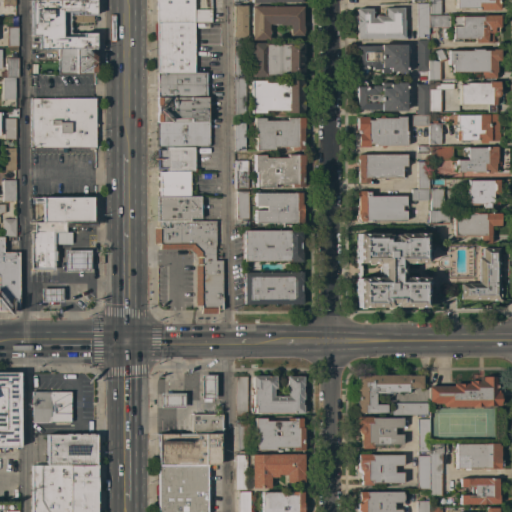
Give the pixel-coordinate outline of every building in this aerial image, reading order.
[(94,0),(94,2),(98,2),(98,11),(94,12),(94,15),(92,15),(92,22),(70,22),(70,27),(92,27),(92,33),(94,33),(94,36),(98,36),(98,45),(94,45),(94,49),(95,48),(95,49),(57,49),(37,49),(37,35),(31,35),(31,0),(94,0)] [(155,0),(193,0),(193,9),(211,9),(211,22),(193,22),(193,23),(155,23),(155,0)] [(428,0),(439,0),(439,14),(428,14),(428,0)] [(498,0),(498,10),(478,10),(478,9),(476,9),(476,8),(455,8),(455,0),(498,0)] [(427,27),(427,33),(422,33),(422,37),(415,37),(415,4),(427,4),(427,15),(449,15),(449,27),(427,27)] [(234,5),(246,5),(246,37),(234,37),(234,5)] [(301,6),(301,26),(302,26),(302,34),(301,34),(301,36),(289,36),(289,25),(278,25),(278,24),(267,24),(267,40),(251,40),(251,6),(301,6)] [(402,20),(403,20),(403,39),(356,39),(356,28),(355,28),(355,15),(356,15),(356,8),(371,8),(371,18),(373,18),(373,16),(376,16),(376,15),(380,15),(381,16),(382,16),(382,8),(384,8),(402,8),(402,20)] [(452,17),(482,16),(482,15),(499,15),(499,27),(498,27),(498,32),(493,32),(493,33),(492,33),(492,43),(474,43),(473,39),(461,39),(461,41),(452,41),(452,17)] [(155,23),(193,23),(193,72),(155,72),(155,23)] [(6,26),(17,26),(17,47),(6,47),(6,26)] [(415,41),(427,41),(427,54),(426,54),(426,71),(415,71),(415,41)] [(234,43),(244,43),(244,77),(234,77),(234,43)] [(249,43),(264,43),(264,44),(285,44),(285,43),(300,43),(300,44),(302,44),(302,76),(286,76),(286,75),(264,75),(264,77),(250,77),(250,76),(249,76),(249,43)] [(356,46),(379,45),(404,44),(404,46),(406,46),(406,53),(404,53),(404,75),(397,75),(396,75),(395,74),(394,73),(394,71),(389,71),(389,73),(379,73),(379,69),(371,70),(371,67),(366,67),(366,68),(365,68),(365,72),(364,73),(363,74),(362,75),(358,75),(357,74),(356,72),(356,46)] [(95,49),(96,50),(96,57),(95,58),(95,73),(58,74),(57,49),(95,49)] [(428,80),(428,59),(437,61),(438,60),(433,51),(439,49),(444,60),(440,62),(440,80),(428,80)] [(447,51),(471,50),(471,49),(481,49),(481,50),(491,50),(491,49),(499,49),(499,61),(495,61),(495,72),(494,72),(494,78),(493,78),(493,80),(480,80),(480,78),(479,78),(479,72),(450,72),(448,72),(448,64),(447,64),(447,51)] [(1,78),(5,77),(5,68),(0,68),(0,58),(5,58),(17,58),(17,77),(14,77),(14,78),(1,78)] [(205,97),(155,97),(155,72),(193,72),(205,72),(205,74),(207,74),(207,77),(205,77),(205,79),(207,79),(207,81),(205,81),(205,87),(207,87),(207,90),(205,90),(205,97)] [(14,78),(14,99),(2,99),(1,78),(14,78)] [(244,79),(244,115),(234,116),(234,79),(244,79)] [(250,80),(264,80),(264,83),(288,82),(288,80),(302,80),(302,111),(301,111),(301,113),(286,113),(286,111),(264,111),(264,113),(250,113),(250,80)] [(356,87),(356,84),(357,83),(358,81),(363,81),(364,83),(365,85),(366,85),(367,88),(371,88),(370,86),(373,86),(374,85),(377,85),(379,86),(379,83),(389,83),(389,84),(394,84),(394,82),(395,82),(396,81),(397,80),(403,80),(404,102),(406,102),(406,109),(404,109),(404,111),(379,111),(379,109),(356,110),(356,87)] [(464,85),(464,83),(487,83),(487,81),(498,81),(498,92),(498,94),(498,95),(497,96),(495,97),(494,105),(458,104),(458,85),(464,85)] [(415,115),(415,84),(416,84),(416,82),(426,82),(426,84),(427,84),(427,89),(427,111),(427,115),(415,115)] [(427,89),(440,89),(440,111),(427,111),(427,89)] [(96,100),(96,118),(94,118),(94,123),(95,123),(95,127),(94,128),(94,133),(95,133),(95,145),(94,145),(94,147),(31,147),(31,97),(94,98),(94,100),(95,100),(96,100)] [(155,97),(205,97),(206,97),(206,98),(209,98),(209,106),(206,106),(206,113),(209,113),(209,120),(210,120),(210,121),(208,121),(208,122),(155,122),(155,97)] [(497,132),(498,132),(498,141),(485,141),(485,143),(478,143),(478,140),(468,140),(468,142),(459,142),(459,140),(455,140),(455,124),(451,124),(451,113),(497,113),(497,132)] [(427,115),(427,126),(410,126),(410,115),(415,115),(427,115)] [(357,147),(357,130),(355,130),(355,117),(366,117),(366,120),(373,120),(373,118),(378,118),(378,116),(381,116),(382,118),(395,118),(395,117),(403,117),(403,131),(405,131),(405,146),(384,145),(382,148),(379,148),(378,146),(374,146),(374,144),(367,144),(368,147),(357,147)] [(3,118),(14,118),(14,139),(3,139),(3,118)] [(254,135),(253,135),(253,118),(263,118),(263,121),(286,120),(286,118),(302,118),(302,127),(302,141),(300,141),(300,145),(302,145),(302,150),(289,150),(289,147),(272,147),(272,150),(254,150),(254,135)] [(208,122),(208,133),(209,133),(209,135),(208,135),(208,146),(193,146),(193,147),(164,147),(155,147),(155,122),(208,122)] [(234,150),(234,123),(243,123),(244,150),(234,150)] [(428,123),(439,123),(439,144),(428,145),(428,123)] [(165,172),(165,169),(157,169),(157,158),(158,158),(158,150),(164,150),(164,147),(193,147),(193,171),(189,171),(189,172),(165,172)] [(428,147),(449,147),(449,149),(450,149),(450,155),(448,155),(448,159),(428,159),(428,147)] [(466,160),(466,154),(464,154),(464,150),(466,150),(466,147),(483,148),(483,147),(495,147),(499,148),(499,166),(494,166),(494,172),(491,172),(491,173),(485,173),(485,172),(472,172),(471,171),(462,171),(462,172),(455,172),(455,160),(466,160)] [(3,148),(14,148),(14,170),(3,170),(3,148)] [(405,166),(400,166),(400,178),(367,178),(367,183),(357,183),(356,159),(355,159),(355,155),(356,155),(356,154),(362,154),(362,155),(404,154),(405,166)] [(255,172),(253,172),(253,165),(252,165),(252,159),(253,159),(253,155),(263,155),(263,157),(286,158),(286,155),(302,155),(302,177),(302,187),(290,187),(290,184),(278,184),(278,187),(254,187),(255,172)] [(246,160),(246,188),(234,188),(234,160),(246,160)] [(416,189),(416,162),(427,161),(427,189),(427,200),(410,200),(410,189),(416,189)] [(157,196),(158,172),(165,172),(189,172),(189,196),(157,196)] [(1,180),(14,180),(14,201),(1,201),(1,180)] [(497,180),(497,194),(491,194),(491,202),(488,202),(488,211),(481,211),(481,203),(477,204),(475,205),(469,205),(467,204),(467,195),(466,193),(466,189),(467,188),(467,180),(497,180)] [(429,188),(435,188),(435,187),(437,187),(437,188),(441,188),(441,189),(443,189),(443,198),(441,198),(441,200),(443,200),(443,211),(429,211),(429,188)] [(247,191),(247,223),(236,223),(235,191),(247,191)] [(404,196),(404,205),(406,205),(406,210),(404,210),(404,220),(364,220),(362,221),(360,221),(358,220),(357,220),(356,218),(356,216),(355,210),(356,210),(356,196),(355,196),(355,192),(356,192),(356,191),(364,191),(364,192),(368,192),(368,196),(404,196)] [(253,193),(292,193),(292,192),(300,192),(300,204),(301,204),(301,223),(253,223),(253,210),(264,210),(264,206),(253,206),(253,193)] [(199,211),(201,211),(201,218),(188,218),(188,221),(156,221),(156,196),(157,196),(189,196),(199,196),(199,211)] [(42,222),(41,198),(93,197),(93,221),(42,222)] [(443,211),(447,211),(447,224),(427,224),(427,211),(429,211),(443,211)] [(451,213),(469,213),(470,212),(472,212),(474,213),(499,213),(498,226),(489,226),(489,243),(479,243),(479,236),(462,236),(462,237),(451,237),(451,213)] [(15,218),(15,236),(1,236),(1,218),(15,218)] [(215,221),(214,245),(214,260),(221,260),(221,309),(216,309),(216,314),(199,313),(199,310),(198,310),(198,306),(194,306),(194,264),(195,264),(195,257),(194,257),(194,251),(188,251),(157,251),(157,246),(156,246),(156,244),(153,244),(153,227),(156,227),(156,221),(188,221),(215,221)] [(56,231),(53,231),(53,232),(57,232),(58,244),(52,244),(53,249),(53,255),(53,263),(54,267),(53,267),(53,270),(51,270),(47,270),(32,270),(31,230),(34,230),(33,222),(56,222),(56,231)] [(301,230),(301,242),(302,242),(302,248),(300,248),(300,252),(301,252),(301,262),(288,262),(288,261),(243,261),(243,247),(241,247),(241,245),(243,245),(243,230),(301,230)] [(416,309),(416,308),(412,308),(412,307),(396,307),(396,306),(394,306),(394,308),(387,308),(387,306),(384,306),(384,307),(369,307),(369,308),(365,308),(365,309),(361,309),(361,308),(356,308),(356,278),(358,278),(358,263),(355,263),(355,233),(384,233),(384,234),(388,234),(388,236),(392,236),(392,233),(424,233),(424,263),(414,263),(411,263),(408,263),(404,263),(399,263),(399,265),(401,265),(401,276),(399,276),(399,277),(425,277),(425,282),(424,282),(424,285),(425,285),(425,288),(424,288),(424,292),(425,292),(425,296),(424,296),(424,307),(422,307),(422,309),(416,309)] [(0,237),(5,237),(5,249),(2,249),(2,252),(18,252),(18,311),(0,311),(0,237)] [(497,248),(497,256),(498,256),(498,283),(498,298),(499,299),(499,300),(499,301),(498,302),(497,301),(496,300),(486,301),(486,299),(469,300),(469,299),(459,299),(459,283),(478,283),(477,258),(482,258),(481,248),(497,248)] [(88,271),(62,271),(63,250),(88,250),(88,271)] [(243,304),(243,290),(242,290),(242,287),(243,287),(243,272),(301,272),(301,280),(299,280),(299,290),(301,290),(301,294),(301,304),(243,304)] [(60,288),(61,301),(39,302),(39,288),(60,288)] [(17,447),(0,447),(0,373),(18,373),(17,447)] [(199,375),(214,375),(214,399),(200,399),(199,375)] [(274,376),(274,384),(275,384),(275,389),(272,389),(272,396),(286,396),(286,394),(285,394),(286,379),(285,378),(285,376),(285,375),(287,375),(288,376),(302,376),(302,386),(301,386),(301,392),(302,392),(302,399),(301,399),(301,405),(302,405),(302,414),(291,414),(291,413),(254,412),(254,406),(252,405),(252,387),(251,387),(251,375),(274,376)] [(356,413),(356,405),(356,387),(356,376),(370,376),(370,375),(408,375),(421,375),(421,388),(407,388),(407,392),(391,392),(391,395),(388,395),(388,393),(373,393),(373,404),(385,404),(385,413),(356,413)] [(234,376),(246,376),(246,415),(234,415),(234,376)] [(452,386),(452,383),(467,383),(467,380),(478,380),(478,377),(495,377),(495,390),(497,390),(497,392),(499,392),(499,405),(486,405),(486,406),(480,406),(480,408),(471,408),(471,407),(453,407),(453,408),(446,408),(446,407),(442,407),(442,405),(436,405),(436,408),(431,408),(431,404),(429,404),(429,403),(428,403),(428,386),(452,386)] [(31,392),(69,392),(69,422),(31,422),(31,392)] [(183,407),(159,408),(159,393),(183,393),(183,407)] [(426,414),(391,415),(391,408),(392,403),(399,403),(399,401),(404,402),(404,403),(426,403),(426,414)] [(190,434),(190,414),(221,414),(221,434),(218,434),(190,434)] [(370,417),(370,418),(400,418),(400,420),(402,420),(402,424),(400,424),(400,427),(394,427),(394,434),(400,434),(400,437),(402,437),(402,441),(400,441),(400,444),(398,444),(398,446),(395,446),(395,444),(389,444),(389,446),(385,446),(385,444),(383,444),(383,446),(381,446),(381,444),(380,444),(380,446),(378,446),(378,444),(377,444),(377,446),(371,446),(371,448),(359,449),(359,435),(358,434),(357,433),(356,430),(355,430),(355,417),(370,417)] [(264,418),(264,421),(285,421),(285,418),(301,418),(300,428),(303,428),(302,440),(301,440),(301,443),(302,443),(302,451),(291,450),(291,448),(277,447),(277,448),(274,448),(274,451),(255,450),(255,435),(253,435),(254,418),(264,418)] [(416,419),(427,419),(428,452),(416,452),(416,419)] [(235,423),(247,423),(247,451),(235,451),(235,423)] [(156,435),(190,434),(218,434),(218,465),(206,465),(156,465),(156,435)] [(31,465),(46,465),(46,435),(95,435),(95,436),(95,463),(95,465),(31,466),(31,465)] [(480,469),(480,468),(469,468),(469,470),(464,470),(464,468),(454,468),(455,454),(453,454),(453,449),(454,449),(454,444),(480,444),(480,443),(488,443),(488,442),(490,442),(490,443),(497,443),(497,445),(499,445),(499,458),(498,458),(498,460),(501,460),(501,466),(498,466),(498,469),(480,469)] [(428,474),(428,456),(428,453),(431,453),(430,444),(442,443),(442,454),(441,454),(441,474),(441,495),(428,495),(428,489),(428,474)] [(250,454),(302,454),(302,482),(285,483),(285,475),(276,475),(276,477),(269,477),(269,488),(250,488),(250,454)] [(401,465),(392,465),(392,472),(401,472),(401,483),(371,483),(371,485),(360,485),(360,472),(359,472),(357,469),(356,454),(370,454),(370,455),(401,454),(401,465)] [(234,455),(245,455),(245,490),(234,490),(234,455)] [(428,489),(416,489),(416,456),(428,456),(428,474),(428,489)] [(95,465),(95,467),(95,472),(95,473),(95,477),(95,509),(96,509),(97,510),(97,511),(31,511),(31,466),(95,465)] [(156,511),(156,465),(206,465),(206,511),(156,511)] [(497,495),(497,503),(488,503),(488,504),(459,504),(459,500),(458,500),(458,498),(458,495),(471,495),(471,486),(459,487),(459,484),(458,484),(458,481),(459,481),(459,479),(471,479),(471,478),(484,478),(484,479),(497,479),(497,495)] [(237,511),(237,492),(249,492),(249,511),(237,511)] [(261,511),(261,492),(283,492),(283,495),(290,495),(290,492),(302,492),(302,511),(261,511)] [(358,511),(357,511),(357,502),(357,492),(365,492),(401,492),(401,493),(402,495),(402,499),(401,501),(401,502),(391,502),(391,509),(399,509),(399,511),(400,511),(358,511)] [(415,511),(415,501),(427,501),(427,511),(415,511)]
